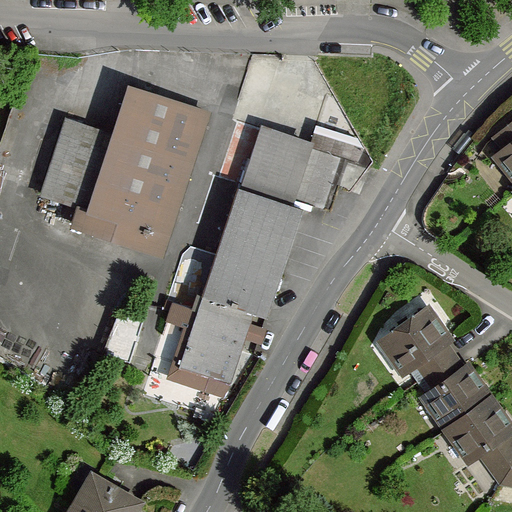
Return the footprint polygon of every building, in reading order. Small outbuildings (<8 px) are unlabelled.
[(73,120),(44,209),(172,250),(225,87),(144,61),(120,135),(73,120)] [(312,140),(235,114),(137,395),(212,421),(250,311),(267,316),(326,145),(359,156),(378,102),(331,86),(312,140)] [(511,411),(431,302),(383,338),(491,483),(511,484),(511,411)] [(121,313),(111,351),(140,358),(149,319),(121,313)] [(147,511),(153,504),(99,472),(74,511),(147,511)]
